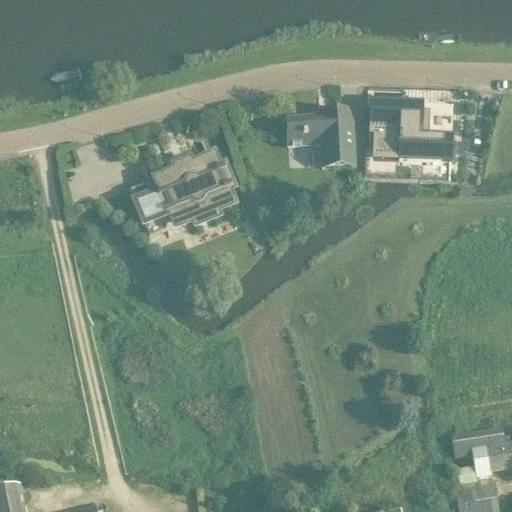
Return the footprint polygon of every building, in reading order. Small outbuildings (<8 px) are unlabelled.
[(421,105),(370,103),(369,130),(369,138),(373,138),(373,145),(373,149),(375,153),(378,156),(382,158),(386,159),(398,160),(398,164),(449,166),(450,140),(420,139),(421,105)] [(321,171),(354,169),(351,119),(332,120),(332,115),(309,116),(310,121),(285,122),(287,150),(320,148),(321,171)] [(229,205),(225,194),(230,192),(229,189),(228,190),(222,175),(223,175),(222,172),(217,174),(212,163),(210,164),(209,161),(192,168),(193,171),(190,172),(191,174),(190,177),(182,180),(180,179),(179,177),(176,178),(175,175),(158,181),(159,185),(157,186),(157,187),(132,196),(131,193),(129,194),(148,241),(166,234),(164,227),(172,224),(174,227),(176,226),(178,230),(193,224),(195,229),(198,228),(198,227),(212,221),(212,222),(215,221),(213,215),(228,209),(227,206),(229,205)] [(397,444),(378,457),(388,472),(407,459),(397,444)] [(492,454),(466,459),(472,488),(488,485),(489,488),(491,488),(492,496),(511,491),(511,449),(509,450),(508,447),(491,450),(492,454)] [(397,511),(420,511),(418,499),(421,498),(417,481),(401,484),(404,500),(395,501),(397,511)] [(23,511),(19,490),(0,494),(0,511),(23,511)]
